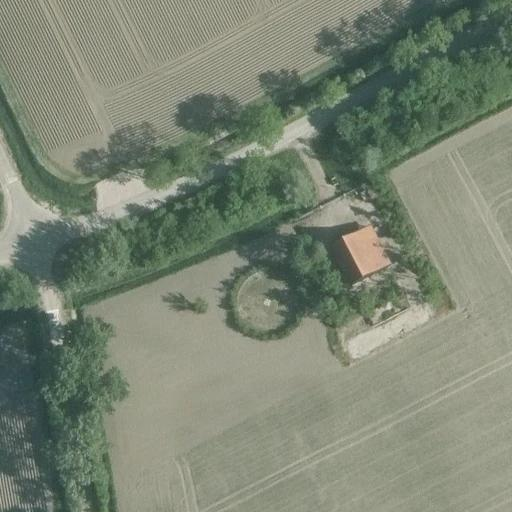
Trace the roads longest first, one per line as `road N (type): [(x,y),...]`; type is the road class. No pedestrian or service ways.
road 1 (unclassified): [(36,244),(200,178),(511,16)]
road 2 (unclassified): [(82,511),(36,244)]
